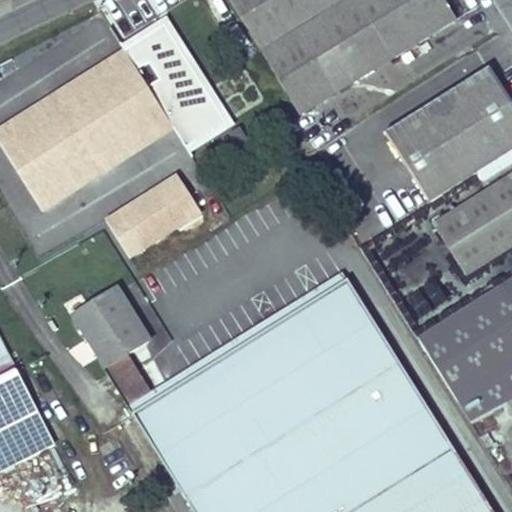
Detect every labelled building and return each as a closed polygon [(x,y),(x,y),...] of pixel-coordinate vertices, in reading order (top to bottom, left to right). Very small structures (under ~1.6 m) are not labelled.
[(227,0),(260,55),(348,0),(227,0)] [(442,0),(348,0),(260,55),(298,117),(455,21),(442,0)] [(164,29),(123,54),(172,130),(189,158),(229,132),(164,29)] [(172,130),(123,54),(0,131),(0,148),(42,213),(172,130)] [(387,138),(429,204),(511,151),(511,109),(489,72),(387,138)] [(511,177),(432,228),(463,278),(511,247),(511,177)] [(199,214),(177,178),(104,223),(127,259),(199,214)] [(128,408),(132,417),(346,284),(341,275),(128,408)] [(511,278),(414,340),(468,425),(507,404),(511,400),(511,278)] [(489,511),(346,284),(132,417),(191,511),(489,511)] [(117,289),(70,318),(103,371),(150,342),(117,289)] [(0,380),(5,378),(25,419),(0,431),(0,474),(53,447),(36,414),(18,378),(0,343),(0,380)] [(5,378),(0,380),(0,431),(25,419),(5,378)]
